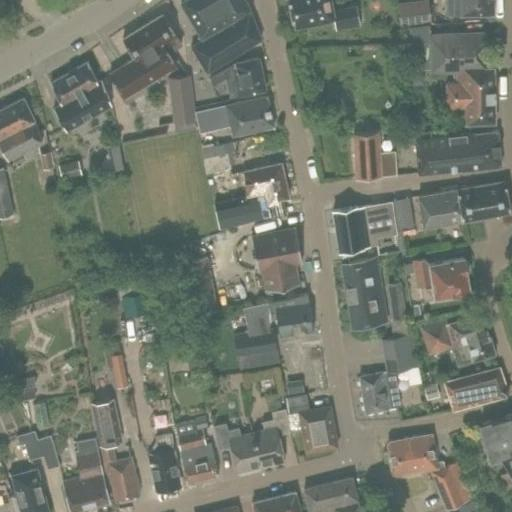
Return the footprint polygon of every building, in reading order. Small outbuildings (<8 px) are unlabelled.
[(251,10),(245,0),(184,0),(180,2),(202,38),(190,49),(205,74),(259,41),(250,11),(251,10)] [(356,5),(333,10),(331,0),(288,0),(294,28),(334,20),(335,29),(360,24),(356,5)] [(414,0),(398,2),(400,25),(430,21),(427,0),(414,0)] [(444,0),(445,14),(493,13),(492,0),(444,0)] [(108,71),(109,72),(124,97),(178,65),(169,50),(181,43),(163,12),(122,36),(134,56),(108,71)] [(484,66),(484,32),(428,33),(428,43),(414,43),(415,64),(429,64),(429,72),(446,72),(446,107),(465,107),(465,123),(494,122),(493,66),(484,66)] [(225,78),(229,97),(265,89),(258,57),(236,62),(209,76),(211,85),(225,78)] [(97,82),(86,62),(50,82),(62,104),(54,109),(66,130),(111,105),(101,80),(97,82)] [(196,128),(188,73),(167,76),(175,131),(196,128)] [(229,125),(232,135),(273,126),(266,95),(195,111),(199,131),(229,125)] [(33,117),(23,97),(0,108),(0,146),(7,160),(41,143),(33,117)] [(384,131),(383,120),(371,121),(371,131),(353,132),(356,178),(380,176),(377,131),(384,131)] [(259,132),(261,145),(286,141),(284,128),(259,132)] [(460,168),(460,169),(500,165),(497,130),(414,139),(418,172),(460,168)] [(54,166),(50,151),(39,153),(43,169),(54,166)] [(202,157),(206,173),(231,167),(227,151),(202,157)] [(58,164),(62,179),(81,174),(78,160),(58,164)] [(281,162),(242,170),(247,191),(256,189),(260,204),(248,207),(246,196),(214,203),(219,227),(285,213),(282,198),(288,197),(281,162)] [(0,223),(14,221),(2,166),(0,166),(0,223)] [(418,196),(423,226),(509,212),(504,182),(418,196)] [(413,226),(408,197),(392,199),(397,228),(413,226)] [(395,233),(390,202),(356,207),(356,206),(333,209),(339,250),(362,246),(362,245),(377,243),(375,236),(395,233)] [(298,283),(297,283),(293,263),(300,261),(301,262),(295,227),(294,227),(294,228),(252,236),(252,235),(251,235),(257,270),(258,270),(258,269),(262,269),(266,289),(265,289),(266,290),(298,284),(298,283)] [(185,258),(196,313),(217,309),(207,254),(185,258)] [(351,326),(387,320),(377,256),(341,262),(351,326)] [(432,282),(434,296),(469,291),(466,276),(470,270),(468,261),(464,259),(464,257),(427,263),(421,257),(413,258),(417,285),(432,282)] [(116,278),(120,299),(119,299),(123,318),(138,319),(153,313),(149,294),(148,294),(144,272),(116,278)] [(406,317),(401,280),(387,282),(392,319),(406,317)] [(248,332),(241,333),(234,334),(239,366),(246,365),(247,367),(278,361),(274,335),(272,328),(268,328),(271,318),(276,317),(278,335),(314,328),(307,293),(243,306),(248,332)] [(446,322),(445,317),(420,322),(427,352),(453,345),(458,362),(493,353),(482,313),(446,322)] [(382,339),(384,354),(415,349),(412,333),(382,339)] [(415,349),(384,354),(387,370),(359,375),(365,411),(399,405),(393,369),(417,365),(415,349)] [(128,383),(121,351),(111,353),(118,385),(128,383)] [(187,355),(190,368),(203,366),(200,353),(187,355)] [(498,367),(444,380),(453,407),(506,394),(507,392),(498,367)] [(17,387),(36,384),(34,374),(16,379),(17,387)] [(19,399),(36,396),(34,386),(16,389),(19,399)] [(272,408),(281,406),(278,393),(269,396),(272,408)] [(288,413),(298,411),(305,451),(336,445),(329,406),(308,409),(305,394),(285,398),(288,413)] [(113,397),(114,397),(97,400),(92,401),(110,484),(112,484),(115,500),(139,494),(130,456),(115,459),(111,443),(123,441),(113,397)] [(252,430),(260,465),(283,460),(277,433),(289,431),(283,408),(271,411),(273,418),(262,421),(263,427),(252,430)] [(511,413),(480,424),(490,457),(499,454),(511,474),(511,413)] [(195,417),(197,428),(208,425),(205,414),(195,417)] [(196,429),(193,418),(173,423),(186,483),(218,476),(210,442),(206,443),(203,428),(196,429)] [(236,471),(260,465),(252,430),(240,433),(238,426),(227,429),(226,422),(212,425),(218,448),(230,445),(236,471)] [(37,437),(35,429),(16,434),(19,444),(24,443),(28,459),(43,455),(46,468),(59,464),(51,434),(37,437)] [(437,461),(432,433),(389,440),(387,444),(391,471),(395,473),(430,467),(445,507),(470,498),(457,463),(455,463),(453,459),(437,461)] [(64,481),(71,510),(107,501),(93,437),(76,442),(78,450),(75,450),(81,476),(64,481)] [(182,488),(174,448),(148,453),(157,494),(182,488)] [(48,511),(37,467),(22,471),(21,467),(11,470),(21,511),(48,511)] [(357,498),(351,476),(304,488),(309,511),(363,511),(359,497),(357,498)] [(0,511),(11,511),(6,491),(1,493),(0,487),(0,511)] [(299,511),(294,491),(252,501),(255,511),(299,511)] [(472,511),(476,511),(471,500),(457,507),(459,511),(472,511)]
